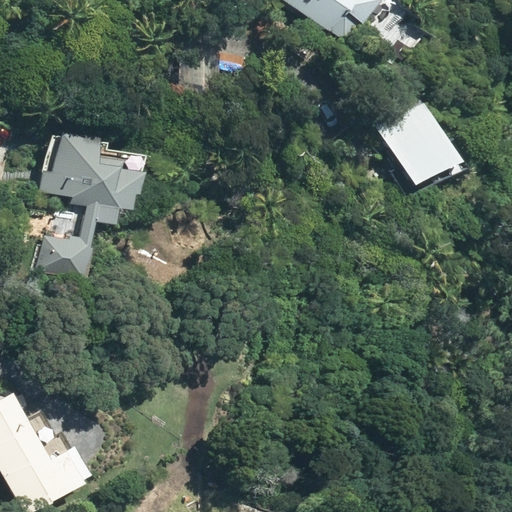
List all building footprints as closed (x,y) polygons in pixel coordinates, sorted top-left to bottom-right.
[(360,23),(376,0),(283,0),(326,29),(340,9),(360,23)] [(456,155),(419,98),(374,126),(411,184),(456,155)] [(9,127),(0,125),(0,181),(4,181),(9,127)] [(131,206),(138,165),(116,161),(117,155),(93,151),(96,132),(56,126),(49,169),(41,168),(38,188),(67,193),(66,201),(80,203),(74,239),(40,233),(34,268),(83,277),(93,218),(109,221),(112,203),(131,206)] [(0,471),(23,511),(80,479),(62,448),(47,456),(9,390),(0,395),(0,471)]
